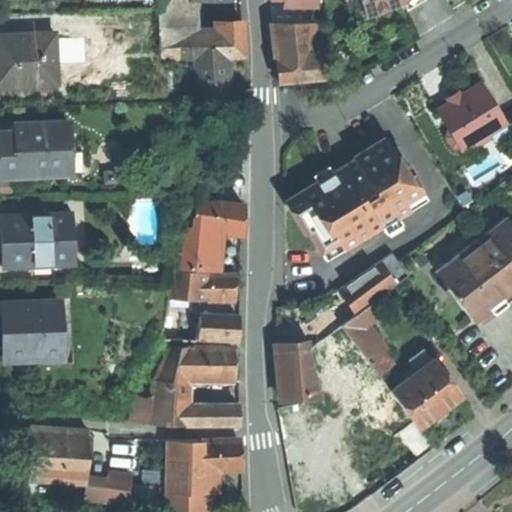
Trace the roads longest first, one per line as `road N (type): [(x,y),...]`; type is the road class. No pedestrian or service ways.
road 1 (residential): [(268,511),(259,432),(261,126)]
road 2 (residential): [(261,126),(313,121),(511,0)]
road 3 (secondary): [(409,511),(511,427)]
road 4 (residential): [(261,126),(256,0)]
